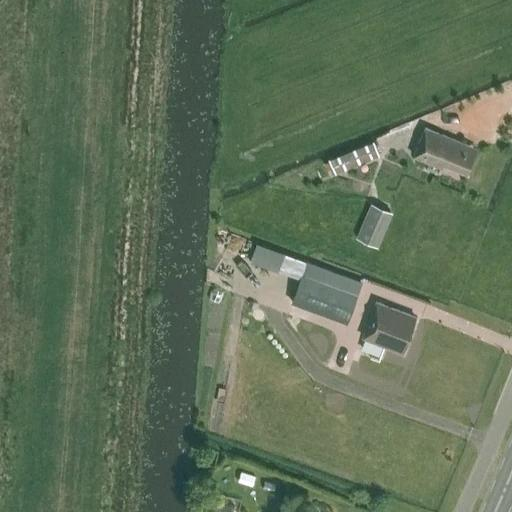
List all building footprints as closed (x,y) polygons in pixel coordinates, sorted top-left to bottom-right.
[(425,128),(415,155),(414,157),(441,168),(443,164),(466,173),(475,148),(425,128)] [(378,154),(373,141),(329,158),(334,171),(378,154)] [(392,211),(371,201),(354,235),(375,245),(392,211)] [(299,279),(305,263),(285,255),(279,271),(299,279)] [(358,282),(305,263),(292,300),(345,320),(358,282)] [(415,316),(373,300),(359,337),(400,353),(415,316)]
